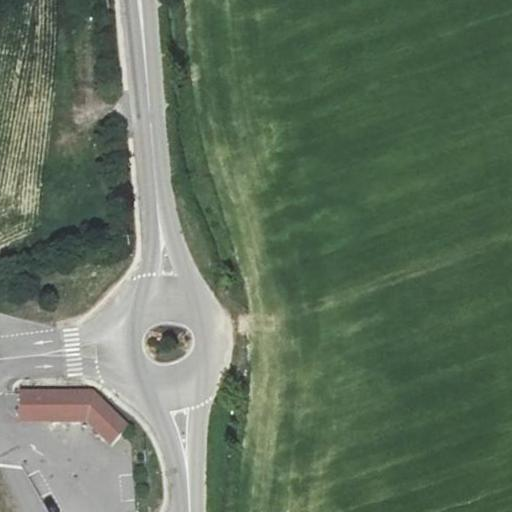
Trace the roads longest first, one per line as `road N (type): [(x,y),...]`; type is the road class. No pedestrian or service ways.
road 1 (unclassified): [(137,0),(165,301)]
road 2 (unclassified): [(165,301),(134,316),(125,349),(144,378),(176,384)]
road 3 (unclassified): [(176,384),(189,511)]
road 4 (unclassified): [(176,384),(193,375),(208,345),(196,314),(165,301)]
